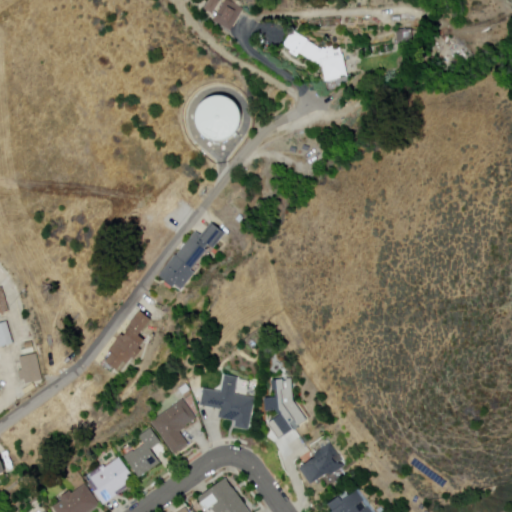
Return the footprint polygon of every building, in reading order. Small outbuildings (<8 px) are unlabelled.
[(206,10),(212,0),(217,0),(222,3),(214,15),(206,10)] [(215,22),(228,0),(246,10),(233,32),(215,22)] [(399,32),(414,31),(415,44),(399,45),(399,32)] [(299,38),(321,51),(324,46),(341,44),(350,80),(326,83),(321,66),(289,50),(299,38)] [(199,141),(230,140),(229,96),(198,97),(199,141)] [(237,221),(241,216),(246,220),(242,224),(237,221)] [(161,278),(198,232),(203,237),(213,224),(228,235),(215,251),(212,248),(193,272),(197,275),(183,293),(176,288),(174,290),(165,283),(166,282),(161,278)] [(0,289),(4,288),(11,313),(0,316),(0,388),(3,398),(0,398),(0,289)] [(107,364),(114,355),(110,352),(141,313),(152,322),(140,337),(146,343),(141,350),(143,352),(136,362),(134,360),(128,367),(125,364),(118,372),(107,364)] [(0,325),(8,323),(15,345),(0,350),(0,325)] [(21,359),(38,355),(44,382),(27,386),(26,381),(22,382),(20,372),(24,372),(21,359)] [(240,379),(237,396),(256,399),(250,432),(237,429),(238,423),(221,420),(222,411),(202,408),(205,390),(223,394),(226,376),(240,379)] [(273,382),(293,380),(295,402),(309,422),(286,438),(275,422),(281,418),(278,413),(268,413),(266,401),(278,400),(278,393),(274,393),(273,382)] [(185,397),(180,391),(188,385),(192,392),(185,397)] [(153,424),(185,401),(198,420),(186,429),(187,430),(182,434),(190,446),(176,456),(153,424)] [(152,430),(163,445),(153,452),(162,465),(140,481),(125,459),(134,452),(135,454),(146,446),(141,438),(152,430)] [(348,467),(332,479),(330,475),(313,487),(301,471),(334,447),(348,467)] [(107,470),(121,459),(132,475),(129,477),(133,482),(116,495),(119,498),(105,507),(96,494),(97,494),(86,479),(101,468),(102,470),(105,467),(107,470)] [(227,480),(250,511),(213,511),(211,511),(207,511),(199,501),(227,480)] [(73,496),(87,486),(102,507),(95,511),(55,511),(54,510),(64,503),(62,500),(71,493),(73,496)] [(333,511),(330,507),(341,499),(344,503),(359,493),(372,511),(333,511)]
